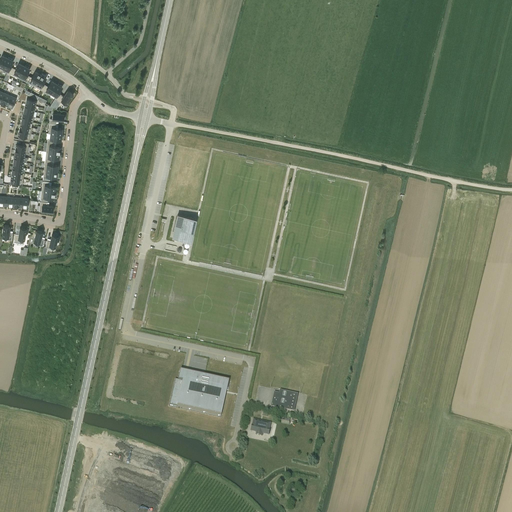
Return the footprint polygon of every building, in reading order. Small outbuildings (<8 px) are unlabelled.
[(7,58),(2,69),(8,72),(7,73),(10,75),(10,73),(13,68),(10,66),(12,60),(7,58)] [(13,68),(10,73),(19,77),(24,66),(19,63),(16,69),(13,68)] [(24,66),(19,77),(26,81),(29,76),(26,74),(29,68),(24,66)] [(29,76),(26,81),(34,86),(40,75),(35,72),(32,77),(29,76)] [(40,75),(34,86),(42,90),(46,85),(42,83),(46,77),(40,75)] [(46,85),(42,90),(50,94),(51,94),(57,84),(52,81),(48,86),(46,85)] [(57,84),(51,94),(56,97),(55,98),(58,99),(61,95),(61,94),(58,92),(62,87),(57,84)] [(61,95),(58,99),(57,100),(65,105),(73,94),(68,90),(64,97),(61,95)] [(4,92),(0,100),(0,102),(5,105),(10,95),(4,92)] [(10,95),(5,105),(12,108),(16,98),(10,95)] [(50,118),(49,122),(56,123),(57,120),(63,120),(64,114),(53,112),(52,119),(50,118)] [(49,123),(48,133),(51,133),(61,134),(62,128),(56,128),(56,124),(49,123)] [(20,125),(19,130),(31,133),(32,127),(30,127),(20,125)] [(19,130),(18,135),(23,137),(23,140),(29,141),(31,133),(19,130)] [(47,138),(47,142),(54,143),(54,139),(61,140),(61,134),(51,133),(50,139),(47,138)] [(16,144),(15,150),(25,151),(27,152),(29,143),(22,142),(22,145),(16,144)] [(47,142),(46,151),(59,153),(60,147),(54,146),(54,143),(47,142)] [(46,151),(45,160),(52,161),(52,158),(59,159),(59,153),(46,151)] [(45,160),(44,170),(57,171),(58,165),(51,164),(52,161),(45,160)] [(44,170),(43,179),(50,180),(50,176),(56,177),(57,171),(44,170)] [(42,181),(41,191),(55,192),(55,186),(49,185),(49,182),(42,181)] [(41,191),(40,200),(47,201),(48,197),(54,198),(55,192),(41,191)] [(6,197),(6,206),(13,206),(14,197),(6,197)] [(14,197),(13,206),(20,207),(21,198),(14,197)] [(21,198),(20,207),(27,207),(28,198),(21,198)] [(40,201),(39,211),(45,211),(45,212),(49,212),(52,212),(53,206),(47,205),(47,202),(40,201)] [(189,239),(193,218),(177,215),(173,236),(189,239)] [(3,232),(2,239),(12,240),(12,233),(9,233),(9,226),(8,226),(8,225),(4,225),(4,226),(3,225),(3,228),(2,228),(2,232),(3,232)] [(15,233),(14,240),(24,242),(25,233),(27,233),(28,229),(20,227),(19,234),(15,233)] [(35,237),(33,244),(43,246),(44,239),(41,238),(42,232),(41,232),(41,231),(38,230),(37,231),(36,231),(36,233),(35,233),(34,237),(35,237)] [(47,240),(45,247),(55,249),(57,240),(59,241),(60,236),(52,234),(50,241),(47,240)] [(182,373),(179,372),(177,381),(174,380),(169,407),(221,418),(226,393),(227,391),(228,383),(204,377),(182,373)] [(280,394),(275,393),(272,406),(294,411),(298,395),(290,393),(289,399),(279,397),(280,394)] [(271,429),(270,429),(271,423),(254,420),(253,425),(252,425),(251,431),(257,433),(263,434),(269,435),(271,429)]
